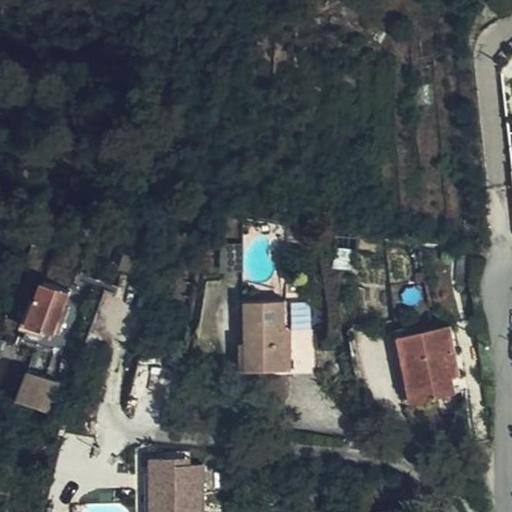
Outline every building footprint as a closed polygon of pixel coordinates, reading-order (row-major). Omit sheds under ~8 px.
[(0,213),(9,180),(0,177),(0,213)] [(135,262),(158,270),(168,233),(146,227),(135,262)] [(455,266),(471,269),(476,243),(459,239),(455,266)] [(344,260),(361,264),(364,244),(348,240),(344,260)] [(55,324),(71,280),(57,275),(42,320),(55,324)] [(84,285),(71,280),(55,324),(69,329),(84,285)] [(252,366),(302,365),(300,334),(293,334),(293,299),(250,299),(252,366)] [(461,390),(460,365),(460,345),(469,343),(468,317),(400,321),(403,391),(461,390)] [(460,345),(460,365),(470,365),(469,343),(460,345)] [(20,397),(53,409),(64,378),(32,366),(20,397)] [(186,456),(186,449),(161,448),(158,511),(209,511),(211,457),(198,456),(186,456)] [(379,511),(416,511),(415,500),(379,503),(379,511)]
